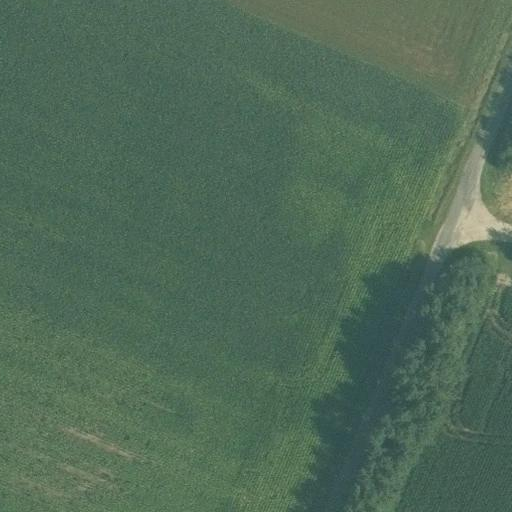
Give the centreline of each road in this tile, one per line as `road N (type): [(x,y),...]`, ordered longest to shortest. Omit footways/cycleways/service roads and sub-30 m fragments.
road 1 (unclassified): [(453,242),(339,511)]
road 2 (unclassified): [(511,102),(453,242)]
